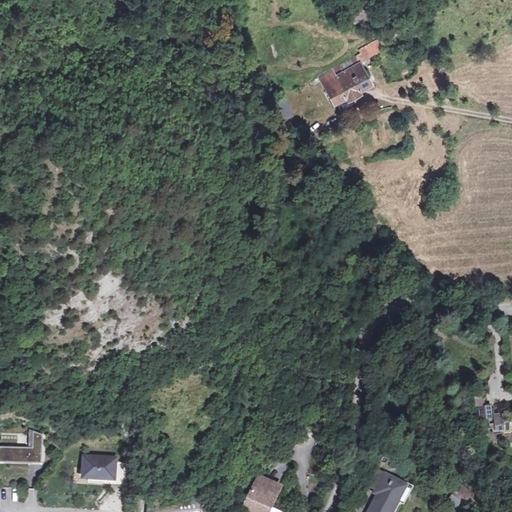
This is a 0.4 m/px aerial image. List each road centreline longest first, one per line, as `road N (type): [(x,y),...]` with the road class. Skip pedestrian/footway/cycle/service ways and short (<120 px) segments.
road 1 (tertiary): [(511,307),(412,300),(372,314),(362,339),(356,433),(329,511)]
road 2 (track): [(340,109),(416,104),(511,119)]
